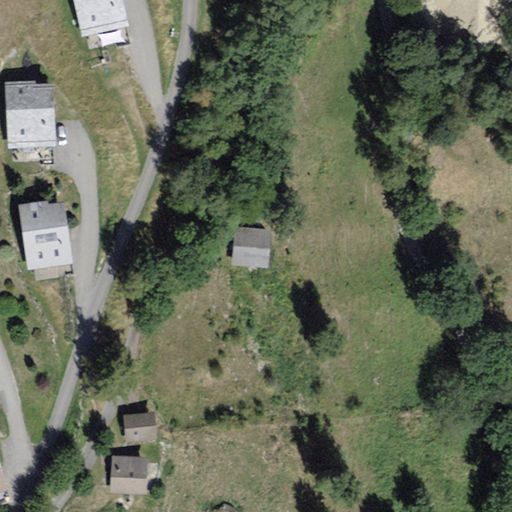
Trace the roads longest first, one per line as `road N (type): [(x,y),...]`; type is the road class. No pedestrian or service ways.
road 1 (residential): [(8,511),(41,450),(151,155),(189,0)]
road 2 (track): [(507,511),(404,158),(390,0)]
